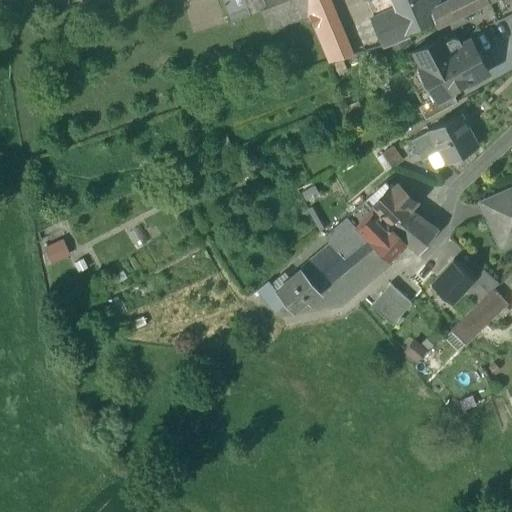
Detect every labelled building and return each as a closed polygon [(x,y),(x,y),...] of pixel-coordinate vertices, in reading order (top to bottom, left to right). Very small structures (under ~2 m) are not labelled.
[(243,0),(222,0),(231,23),(249,14),(244,2),(243,0)] [(264,0),(249,0),(244,2),(249,14),(260,9),(267,6),(264,0)] [(282,0),(267,6),(260,9),(268,28),(309,14),(303,0),(282,0)] [(303,0),(309,14),(331,63),(351,56),(330,0),(303,0)] [(407,33),(392,0),(367,0),(384,46),(408,37),(407,33)] [(392,0),(407,33),(434,21),(429,7),(426,0),(392,0)] [(443,0),(429,7),(434,21),(435,21),(437,26),(489,0),(443,0)] [(462,44),(458,38),(452,36),(443,41),(449,51),(462,44)] [(443,41),(441,37),(415,51),(422,66),(421,66),(437,96),(438,98),(451,91),(455,89),(454,87),(464,81),(465,83),(487,71),(470,40),(462,44),(449,51),(443,41)] [(437,96),(418,106),(425,119),(457,101),(451,91),(438,98),(437,96)] [(459,112),(427,129),(438,149),(445,161),(476,143),(459,112)] [(427,129),(411,139),(421,158),(427,155),(438,149),(427,129)] [(401,159),(391,146),(381,152),(392,166),(401,159)] [(438,149),(427,155),(434,167),(445,161),(438,149)] [(394,189),(386,182),(366,200),(373,208),(391,226),(407,209),(414,201),(405,192),(402,192),(402,193),(396,188),(394,189)] [(511,240),(511,189),(482,202),(501,245),(511,240)] [(366,200),(346,216),(359,229),(366,223),(362,216),(368,212),(373,208),(366,200)] [(391,226),(373,208),(368,212),(375,220),(364,233),(370,240),(389,259),(405,240),(391,226)] [(436,230),(407,209),(391,226),(405,240),(419,253),(436,230)] [(359,229),(346,216),(325,235),(332,243),(340,251),(340,252),(349,261),(360,250),(370,240),(359,229)] [(54,260),(71,252),(64,238),(47,246),(54,260)] [(340,251),(332,243),(317,254),(336,276),(350,263),(349,261),(340,252),(340,251)] [(336,276),(317,254),(302,268),(319,289),(336,276)] [(454,259),(431,283),(452,302),(464,289),(474,278),(454,259)] [(433,274),(423,265),(411,280),(420,289),(433,274)] [(276,289),(275,289),(286,301),(292,309),(306,298),(309,301),(321,291),(319,289),(302,268),(301,268),(276,289)] [(498,284),(483,269),(474,278),(489,292),(493,289),(498,284)] [(489,292),(474,278),(464,289),(479,303),(489,292)] [(276,289),(268,280),(257,289),(275,311),(286,301),(275,289),(276,289)] [(411,302),(390,282),(371,304),(392,324),(411,302)] [(479,303),(450,331),(463,344),(506,302),(493,289),(489,292),(479,303)]
